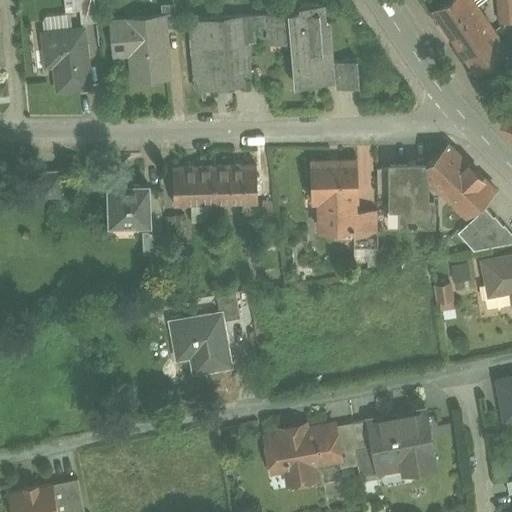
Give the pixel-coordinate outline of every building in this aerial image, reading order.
[(72,0),(73,10),(80,9),(82,23),(97,21),(94,0),(72,0)] [(471,0),(451,0),(436,10),(476,69),(505,49),(471,0)] [(511,0),(497,0),(499,20),(511,18),(511,0)] [(175,2),(161,4),(162,14),(163,14),(165,28),(177,26),(175,2)] [(300,10),(267,12),(268,24),(269,36),(290,34),(294,79),(329,76),(322,3),(300,5),(300,10)] [(267,13),(190,20),(196,88),(217,86),(217,84),(243,82),(242,73),(250,73),(247,39),(254,38),(253,26),(268,24),(267,13)] [(162,14),(128,17),(128,20),(110,22),(112,43),(134,41),(135,50),(131,50),(134,80),(170,76),(165,28),(163,14),(162,14)] [(84,28),(43,33),(46,50),(53,50),(55,62),(58,89),(90,85),(84,28)] [(357,57),(335,59),(337,86),(359,84),(357,57)] [(511,106),(501,120),(511,128),(511,106)] [(496,185),(449,142),(428,159),(428,174),(467,211),(496,185)] [(356,156),(311,158),(312,195),(319,195),(320,225),(353,224),(355,224),(354,206),(354,194),(358,194),(356,156)] [(428,159),(425,159),(425,163),(409,163),(409,159),(406,158),(406,163),(389,162),(389,165),(389,189),(389,203),(399,203),(399,218),(411,218),(411,221),(418,221),(418,218),(434,218),(434,194),(428,194),(428,174),(428,159)] [(257,161),(215,162),(216,199),(258,197),(257,161)] [(215,162),(173,164),(174,201),(216,199),(215,162)] [(389,165),(377,165),(377,189),(389,189),(389,165)] [(61,169),(37,170),(38,194),(62,193),(61,169)] [(148,180),(109,182),(110,219),(111,219),(130,218),(142,218),(143,228),(150,228),(150,226),(149,200),(148,180)] [(272,198),(262,198),(263,218),(273,218),(272,198)] [(162,199),(149,200),(150,226),(162,226),(162,199)] [(485,204),(467,220),(488,243),(511,238),(511,229),(504,220),(503,222),(494,212),(493,213),(485,204)] [(377,206),(354,206),(355,224),(353,224),(354,243),(378,242),(377,206)] [(176,212),(164,212),(165,234),(177,233),(176,212)] [(130,228),(130,218),(111,219),(111,229),(130,228)] [(488,243),(467,220),(457,229),(475,247),(488,243)] [(162,226),(150,226),(150,228),(143,228),(143,250),(163,249),(162,226)] [(511,251),(483,257),(488,282),(510,278),(511,290),(511,251)] [(466,259),(452,261),(455,279),(469,276),(466,259)] [(451,279),(435,281),(437,297),(440,296),(454,294),(451,279)] [(235,287),(216,291),(220,308),(221,308),(223,316),(240,313),(235,287)] [(454,294),(440,296),(442,306),(455,304),(454,294)] [(220,308),(171,317),(178,353),(197,350),(200,366),(231,361),(223,316),(221,308),(220,308)] [(511,373),(499,376),(506,414),(511,412),(511,373)] [(426,404),(367,415),(372,441),(382,439),(385,456),(400,454),(401,461),(435,455),(426,404)] [(367,415),(352,418),(356,444),(372,441),(367,415)] [(306,427),(296,429),(295,425),(293,423),(292,423),(289,422),(279,424),(280,429),(266,432),(272,463),(289,460),(293,478),(316,473),(313,459),(339,454),(340,453),(334,421),(334,418),(307,423),(306,425),(305,426),(306,427)] [(352,418),(334,421),(340,453),(339,454),(341,463),(358,459),(356,444),(352,418)] [(53,479),(59,511),(79,511),(85,511),(77,474),(53,479)] [(8,488),(12,511),(59,511),(53,479),(8,488)]
